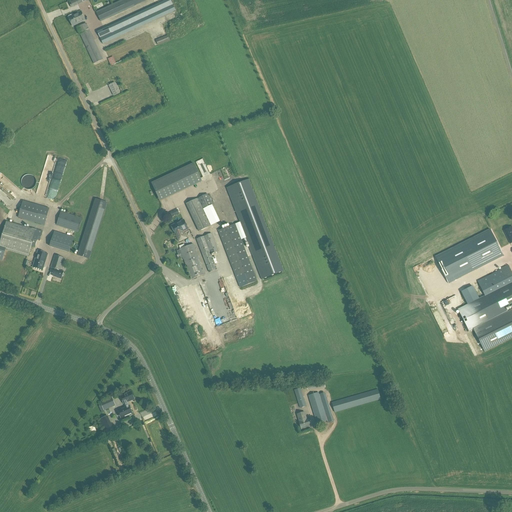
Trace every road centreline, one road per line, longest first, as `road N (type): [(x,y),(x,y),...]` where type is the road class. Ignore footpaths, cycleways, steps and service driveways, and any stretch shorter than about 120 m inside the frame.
road 1 (unclassified): [(95,326),(157,260),(44,12)]
road 2 (unclassified): [(209,511),(139,356),(95,326)]
road 3 (unknown): [(146,234),(179,197),(218,191),(228,213),(215,230),(223,265),(193,283)]
road 4 (unclassified): [(328,511),(404,491),(511,494)]
